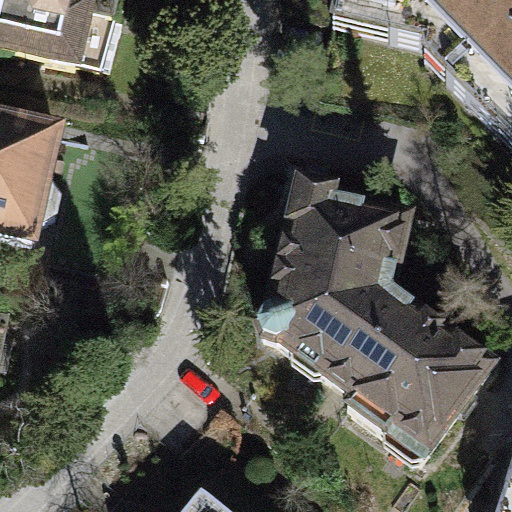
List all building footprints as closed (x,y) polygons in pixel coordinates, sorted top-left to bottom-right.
[(0,0),(0,54),(107,80),(121,28),(110,25),(118,0),(0,0)] [(511,123),(511,0),(340,0),(337,16),(388,27),(386,44),(445,58),(459,71),(445,85),(498,139),(511,124),(511,123)] [(52,138),(0,127),(0,239),(30,245),(34,227),(45,227),(53,221),(56,202),(50,195),(42,189),(52,138)] [(326,385),(387,299),(404,225),(330,208),(333,198),(299,192),(270,320),(258,333),(264,349),(282,353),(326,385)] [(490,371),(387,299),(326,385),(354,404),(346,415),(421,468),(490,371)] [(501,463),(479,447),(446,490),(469,507),(501,463)] [(511,511),(511,481),(500,511),(511,511)]
